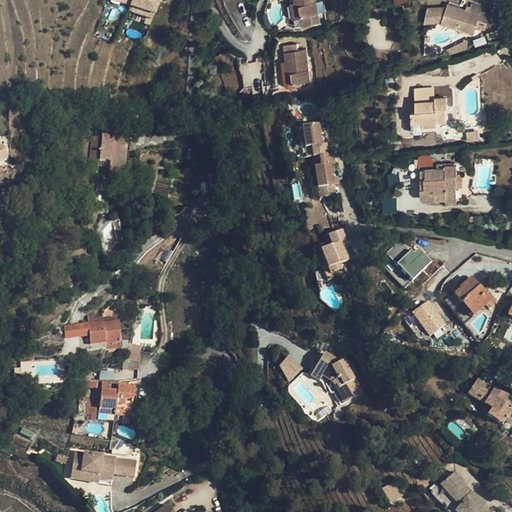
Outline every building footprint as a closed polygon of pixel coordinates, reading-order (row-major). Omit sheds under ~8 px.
[(123,0),(121,4),(129,8),(132,0),(123,0)] [(132,0),(129,8),(127,12),(134,16),(137,12),(152,20),(158,6),(149,2),(146,0),(132,0)] [(294,0),(295,6),(300,5),(302,17),(304,16),(305,27),(322,24),(317,0),(294,0)] [(490,13),(481,10),(480,14),(466,9),(448,3),(447,8),(432,3),(428,15),(443,20),(441,24),(474,35),(476,27),(485,30),(490,13)] [(294,18),(302,17),(300,5),(295,6),(291,6),(294,18)] [(152,20),(137,12),(134,16),(149,24),(152,20)] [(285,52),(288,73),(292,72),(293,83),(311,81),(307,50),(285,52)] [(415,89),(416,101),(435,100),(435,98),(435,88),(415,89)] [(447,97),(435,98),(435,100),(416,101),(416,111),(412,112),(412,130),(415,133),(423,132),(423,125),(437,125),(437,122),(447,121),(446,108),(448,108),(447,97)] [(134,120),(135,112),(128,111),(127,119),(134,120)] [(151,114),(135,112),(134,120),(133,127),(149,129),(151,114)] [(303,127),(305,148),(311,147),(312,157),(319,156),(328,154),(326,144),(322,145),(319,124),(303,127)] [(110,163),(109,168),(109,174),(123,175),(127,134),(115,133),(115,130),(103,128),(102,138),(92,136),(89,166),(99,166),(99,161),(110,163)] [(333,154),(328,154),(319,156),(320,166),(314,167),(318,194),(324,193),(325,197),(336,195),(331,165),(335,164),(333,154)] [(418,170),(421,170),(425,170),(426,178),(421,179),(422,197),(425,199),(431,199),(431,193),(442,193),(442,199),(442,200),(447,200),(446,189),(457,189),(457,187),(456,175),(457,175),(457,165),(445,166),(445,169),(438,169),(438,165),(435,164),(430,156),(428,157),(419,157),(418,170)] [(7,174),(0,175),(0,185),(0,186),(9,185),(7,174)] [(457,189),(446,189),(447,200),(447,213),(458,213),(457,201),(457,189)] [(396,214),(396,198),(382,199),(383,214),(396,214)] [(331,274),(342,269),(343,269),(341,264),(348,261),(341,243),(345,241),(342,231),(329,236),(333,246),(321,250),(331,274)] [(399,267),(392,274),(405,287),(432,260),(418,247),(412,253),(399,240),(385,254),(399,267)] [(344,275),(342,269),(331,274),(321,250),(316,252),(328,281),(344,275)] [(465,302),(476,315),(486,306),(488,308),(496,302),(481,285),(478,287),(470,279),(460,288),(459,289),(460,290),(454,295),(462,305),(465,302)] [(459,289),(460,288),(458,285),(451,291),(454,295),(460,290),(459,289)] [(429,299),(413,311),(430,336),(447,324),(429,299)] [(465,302),(462,305),(473,317),(476,315),(465,302)] [(88,317),(88,326),(90,346),(105,345),(103,323),(94,324),(93,319),(93,316),(88,317)] [(117,317),(110,318),(111,323),(103,323),(105,345),(120,344),(118,322),(117,322),(117,317)] [(90,351),(105,350),(105,345),(90,346),(88,326),(82,326),(79,340),(80,351),(90,351)] [(340,359),(325,350),(310,373),(318,378),(320,375),(330,380),(341,401),(362,390),(353,374),(357,372),(351,362),(346,364),(343,358),(340,359)] [(506,419),(511,410),(511,409),(503,404),(507,397),(494,388),(493,390),(477,380),(468,394),(492,410),(506,419)] [(103,381),(99,408),(116,410),(116,407),(119,386),(119,383),(103,381)] [(135,388),(126,387),(119,386),(116,407),(132,409),(135,388)] [(88,400),(86,420),(95,422),(98,402),(88,400)] [(132,409),(116,407),(116,410),(115,415),(131,417),(132,409)] [(501,426),(504,421),(506,419),(492,410),(487,416),(501,426)] [(118,458),(82,453),(79,471),(106,476),(105,480),(119,482),(120,476),(121,471),(114,470),(115,465),(117,465),(118,458)] [(122,461),(123,459),(118,458),(117,465),(115,465),(114,470),(121,471),(122,461)] [(143,465),(127,462),(124,477),(141,479),(143,465)] [(79,471),(78,479),(105,484),(105,480),(106,476),(79,471)] [(486,511),(482,508),(486,503),(471,491),(469,494),(461,484),(463,482),(464,481),(456,471),(431,492),(447,511),(486,511)] [(471,491),(463,482),(461,484),(469,494),(471,491)]
